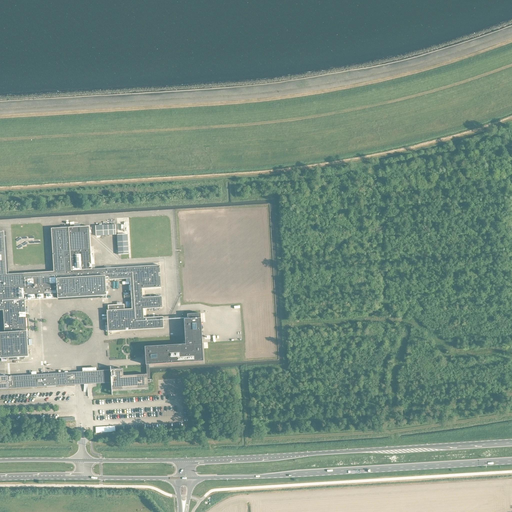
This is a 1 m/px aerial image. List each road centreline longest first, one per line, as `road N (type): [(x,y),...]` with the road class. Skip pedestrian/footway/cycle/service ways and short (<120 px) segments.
road 1 (track): [(511,67),(415,99),(290,124),(0,143)]
road 2 (primary): [(511,442),(184,462)]
road 3 (primary): [(191,481),(511,462)]
